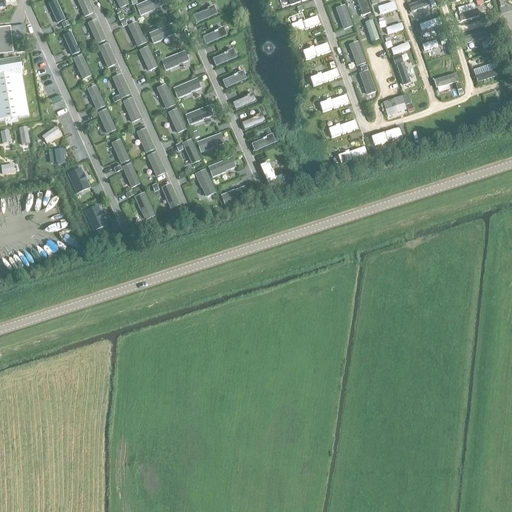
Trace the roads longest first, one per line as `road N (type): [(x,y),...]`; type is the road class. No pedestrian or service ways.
road 1 (unclassified): [(0,328),(511,164)]
road 2 (track): [(1,356),(511,194)]
